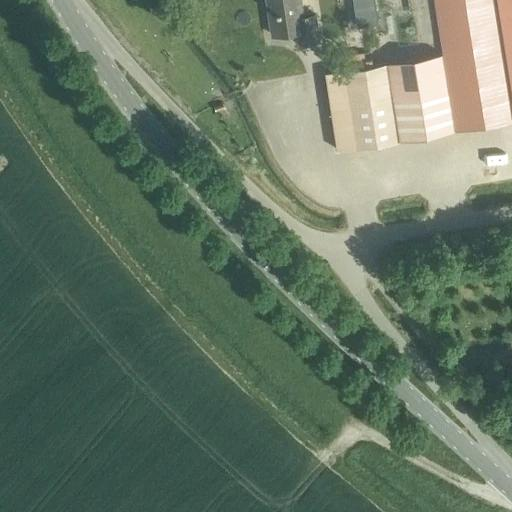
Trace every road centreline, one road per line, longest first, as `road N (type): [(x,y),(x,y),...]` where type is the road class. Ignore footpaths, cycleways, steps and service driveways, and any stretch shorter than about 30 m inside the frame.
road 1 (tertiary): [(511,486),(279,274),(199,189),(60,0)]
road 2 (tertiary): [(338,264),(271,209),(61,0)]
road 3 (tertiary): [(511,479),(338,264)]
road 4 (track): [(329,452),(347,436),(376,436),(479,492),(511,497)]
road 5 (unclassified): [(338,264),(385,233),(450,222)]
